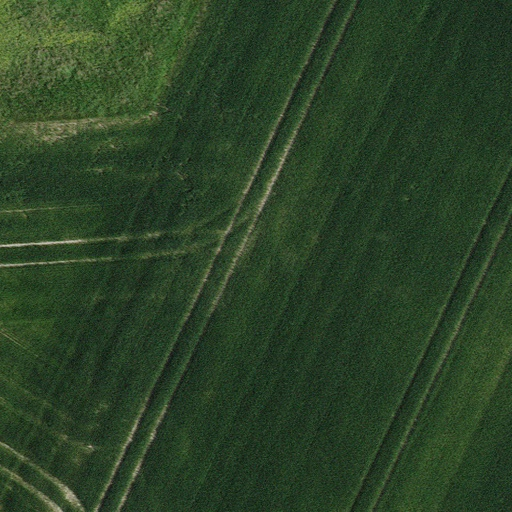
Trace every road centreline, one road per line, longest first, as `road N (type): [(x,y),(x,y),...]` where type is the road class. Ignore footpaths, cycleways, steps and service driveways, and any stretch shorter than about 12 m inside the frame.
road 1 (track): [(164,0),(99,94),(76,109),(0,130)]
road 2 (track): [(511,148),(382,0)]
